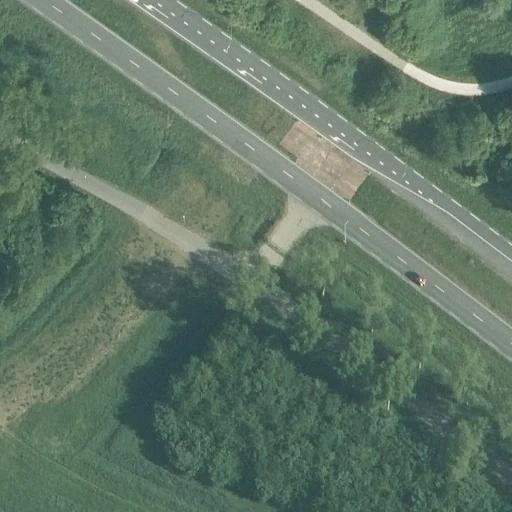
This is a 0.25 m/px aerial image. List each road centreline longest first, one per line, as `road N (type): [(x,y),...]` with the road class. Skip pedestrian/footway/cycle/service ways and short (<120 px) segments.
road 1 (unclassified): [(511,477),(227,264),(0,137)]
road 2 (trunk): [(43,0),(511,344)]
road 3 (trunk): [(511,257),(161,0)]
